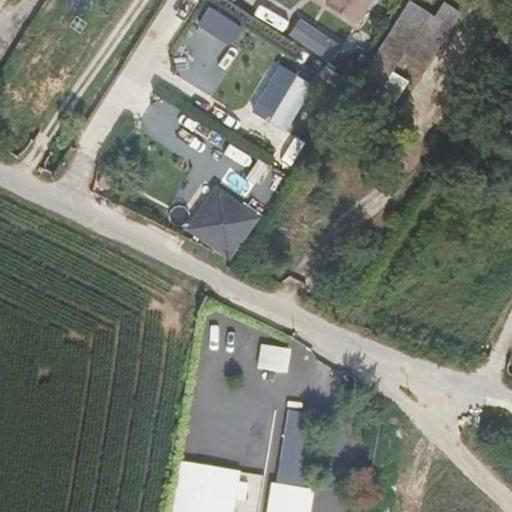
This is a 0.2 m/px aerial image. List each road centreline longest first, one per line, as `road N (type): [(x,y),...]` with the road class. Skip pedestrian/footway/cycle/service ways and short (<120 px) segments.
road 1 (unclassified): [(0,180),(359,340)]
road 2 (unclassified): [(359,340),(377,372),(511,498)]
road 3 (unclassified): [(359,340),(511,388)]
